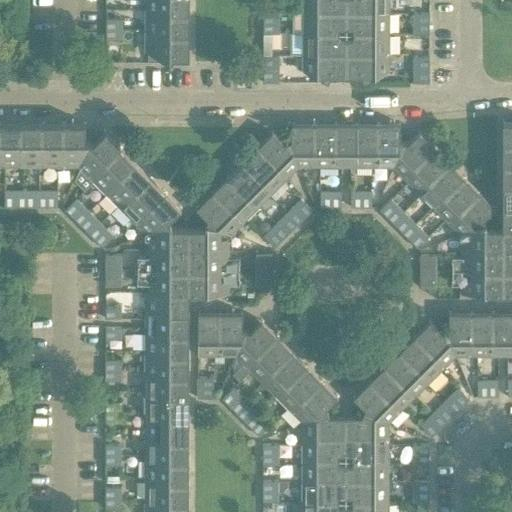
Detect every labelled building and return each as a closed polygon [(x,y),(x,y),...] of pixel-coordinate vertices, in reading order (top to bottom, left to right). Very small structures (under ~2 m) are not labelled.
[(146,0),(147,13),(182,13),(189,13),(189,0),(146,0)] [(304,0),(304,11),(340,11),(347,11),(346,0),(304,0)] [(346,0),(347,11),(353,11),(390,12),(389,0),(346,0)] [(340,11),(304,11),(304,33),(340,33),(346,33),(347,11),(340,11)] [(353,11),(347,11),(346,33),(353,33),(390,33),(390,12),(353,11)] [(263,12),(263,23),(279,23),(279,12),(263,12)] [(182,13),(147,13),(146,35),(182,34),(189,34),(189,13),(182,13)] [(414,13),(414,23),(429,23),(429,13),(414,13)] [(106,28),(122,28),(122,18),(106,18),(106,28)] [(279,33),(279,23),(263,23),(263,33),(279,33)] [(429,33),(429,23),(414,23),(414,33),(429,33)] [(121,39),(122,28),(106,28),(106,39),(121,39)] [(340,33),(304,33),(304,54),(340,54),(346,54),(346,33),(340,33)] [(353,33),(346,33),(346,54),(353,54),(390,55),(390,33),(353,33)] [(182,34),(146,35),(146,51),(171,61),(173,57),(182,57),(189,57),(189,34),(182,34)] [(340,54),(304,54),(304,71),(328,81),(330,76),(340,76),(346,76),(346,54),(340,54)] [(353,54),(346,54),(346,76),(353,76),(363,76),(365,82),(390,71),(390,55),(353,54)] [(263,55),(263,65),(278,65),(278,55),(263,55)] [(414,66),(429,66),(429,56),(414,56),(414,66)] [(278,65),(263,65),(263,81),(278,81),(278,65)] [(429,66),(414,66),(414,82),(429,82),(429,66)] [(21,122),(0,122),(0,166),(21,167),(21,122)] [(42,122),(21,122),(21,167),(41,167),(42,122)] [(42,122),(41,167),(63,167),(63,123),(42,122)] [(292,139),(288,141),(298,166),(314,166),(314,123),(292,122),(292,130),(292,139)] [(85,123),(63,123),(63,167),(79,167),(90,141),(85,139),(85,130),(85,123)] [(337,123),(314,123),(314,166),(336,166),(337,149),(337,123)] [(356,123),(337,123),(337,149),(336,166),(342,166),(351,166),(356,166),(356,148),(356,123)] [(378,123),(356,123),(356,148),(356,166),(379,166),(378,123)] [(400,123),(378,123),(379,166),(394,166),(404,141),(400,139),(400,130),(400,123)] [(90,141),(79,167),(80,167),(90,177),(121,146),(105,131),(100,135),(93,142),(90,141)] [(273,131),(257,146),(287,177),(298,166),(288,141),(285,142),(278,136),(273,131)] [(404,141),(394,166),(405,178),(435,146),(420,131),(415,136),(408,143),(404,141)] [(121,146),(90,177),(105,192),(136,161),(121,146)] [(257,146),(242,161),(272,192),(287,177),(257,146)] [(435,146),(405,178),(420,193),(450,161),(435,146)] [(136,161),(105,192),(120,207),(151,177),(136,161)] [(242,161),(227,176),(257,207),(272,192),(242,161)] [(450,161),(420,193),(435,208),(465,176),(450,161)] [(227,176),(212,191),(243,222),(257,207),(227,176)] [(465,176),(435,208),(450,222),(480,192),(465,176)] [(151,177),(120,207),(135,222),(165,192),(151,177)] [(6,206),(17,206),(16,191),(6,191),(6,206)] [(16,191),(17,206),(27,206),(27,191),(16,191)] [(27,191),(27,206),(37,206),(37,191),(27,191)] [(37,191),(37,206),(48,206),(48,191),(37,191)] [(48,191),(48,206),(58,206),(58,191),(48,191)] [(212,191),(196,207),(202,212),(208,219),(206,223),(213,225),(232,233),(243,222),(212,191)] [(331,206),(331,191),(321,191),(321,206),(331,206)] [(341,191),(331,191),(331,206),(341,206),(341,191)] [(351,206),(362,206),(362,191),(351,191),(351,206)] [(362,191),(362,206),(372,206),(372,191),(362,191)] [(165,192),(135,222),(147,234),(171,222),(170,219),(176,212),(181,207),(165,192)] [(480,192),(450,222),(461,234),(479,226),(486,222),(484,219),(491,212),(496,207),(480,192)] [(65,209),(73,216),(83,206),(76,198),(65,209)] [(294,206),(305,217),(312,209),(302,198),(294,206)] [(388,217),(398,206),(391,199),(380,209),(388,217)] [(80,224),(91,213),(83,206),(73,216),(80,224)] [(305,217),(294,206),(287,213),(297,224),(305,217)] [(398,206),(388,217),(395,224),(406,213),(398,206)] [(511,206),(504,206),(503,227),(511,227),(511,206)] [(87,231),(98,220),(91,213),(80,224),(87,231)] [(297,224),(287,213),(279,221),(290,231),(297,224)] [(406,213),(395,224),(402,232),(413,221),(406,213)] [(95,239),(106,228),(98,220),(87,231),(95,239)] [(290,231),(279,221),(272,228),(282,239),(290,231)] [(410,239),(421,228),(413,221),(402,232),(410,239)] [(171,222),(147,234),(147,248),(189,248),(189,226),(182,226),(173,226),(171,222)] [(479,226),(461,234),(461,246),(503,247),(503,227),(497,227),(487,227),(486,222),(479,226)] [(196,226),(189,226),(189,248),(231,248),(232,233),(213,225),(206,223),(205,226),(196,226)] [(511,227),(503,227),(503,247),(511,246),(511,227)] [(106,228),(95,239),(103,246),(113,235),(106,228)] [(282,239),(272,228),(264,235),(275,246),(282,239)] [(421,228),(410,239),(417,246),(428,236),(421,228)] [(461,257),(453,257),(453,269),(503,270),(503,247),(461,246),(461,257)] [(511,246),(503,247),(503,270),(511,269),(511,246)] [(147,257),(139,257),(139,270),(189,270),(189,248),(147,248),(147,257)] [(231,248),(189,248),(189,270),(240,270),(240,256),(231,256),(231,248)] [(106,254),(106,264),(121,264),(121,254),(106,254)] [(256,255),(256,265),(272,265),(272,255),(256,255)] [(420,255),(420,265),(436,265),(436,255),(420,255)] [(121,275),(121,264),(106,264),(106,275),(121,275)] [(256,265),(257,276),(272,276),(272,265),(256,265)] [(420,265),(420,276),(436,276),(436,265),(420,265)] [(503,270),(453,269),(453,282),(461,282),(460,292),(480,292),(503,292),(503,270)] [(511,269),(503,270),(503,292),(511,292),(511,269)] [(189,270),(139,270),(139,283),(146,283),(146,292),(189,292),(189,270)] [(240,270),(189,270),(189,292),(196,292),(211,292),(232,292),(232,290),(240,290),(240,270)] [(121,286),(121,275),(106,275),(106,285),(121,286)] [(272,276),(257,276),(257,286),(272,286),(272,276)] [(436,287),(436,276),(420,276),(420,287),(436,287)] [(189,292),(146,292),(145,313),(189,313),(189,292)] [(106,307),(106,317),(121,317),(121,307),(106,307)] [(511,311),(494,312),(494,338),(494,356),(498,356),(508,356),(511,355),(511,311)] [(221,312),(198,312),(198,319),(198,355),(220,355),(221,312)] [(243,312),(221,312),(220,355),(235,355),(246,329),(243,328),(243,319),(243,312)] [(449,328),(446,330),(456,356),(472,356),(471,312),(449,312),(449,319),(449,328)] [(494,312),(471,312),(472,356),(494,356),(494,338),(494,312)] [(189,313),(145,313),(145,318),(145,327),(145,333),(162,333),(182,333),(189,333),(189,313)] [(430,319),(414,335),(445,367),(456,356),(446,330),(442,331),(435,325),(430,319)] [(246,329),(235,355),(247,366),(278,336),(262,320),(257,325),(250,331),(246,329)] [(106,327),(106,338),(121,338),(121,327),(106,327)] [(162,333),(145,333),(145,354),(189,354),(189,333),(182,333),(162,333)] [(414,335),(399,350),(430,382),(445,367),(414,335)] [(278,336),(247,366),(262,381),(293,351),(278,336)] [(399,350),(384,365),(415,396),(430,382),(399,350)] [(293,351),(262,381),(277,396),(308,366),(293,351)] [(189,354),(145,354),(145,376),(189,376),(189,354)] [(106,359),(106,370),(121,370),(121,359),(106,359)] [(384,365),(369,380),(400,411),(415,396),(384,365)] [(308,366),(277,396),(292,411),(323,381),(308,366)] [(121,380),(121,370),(106,370),(106,380),(121,380)] [(189,376),(145,376),(145,397),(189,397),(189,376)] [(198,387),(213,387),(213,377),(198,377),(198,387)] [(369,380),(353,396),(359,401),(365,408),(363,412),(389,422),(400,411),(369,380)] [(488,395),(488,380),(478,380),(478,396),(488,395)] [(498,395),(498,380),(488,380),(488,395),(498,395)] [(323,381),(292,411),(302,422),(328,411),(327,408),(333,401),(338,396),(323,381)] [(231,405),(242,394),(234,386),(223,397),(231,405)] [(213,387),(198,387),(198,397),(213,397),(213,387)] [(451,395),(462,406),(469,398),(458,387),(451,395)] [(238,413),(249,402),(242,394),(231,405),(238,413)] [(462,406),(451,395),(444,402),(454,413),(462,406)] [(189,397),(145,397),(145,418),(189,418),(189,397)] [(106,402),(106,412),(121,412),(121,402),(106,402)] [(249,402),(238,413),(245,420),(256,409),(249,402)] [(454,413),(444,402),(436,410),(447,420),(454,413)] [(256,409),(245,420),(253,428),(264,417),(256,409)] [(429,417),(440,428),(447,420),(436,410),(429,417)] [(328,411),(302,422),(302,437),(346,437),(346,415),(339,415),(330,415),(328,411)] [(121,422),(121,412),(106,412),(106,422),(121,422)] [(353,415),(346,415),(346,437),(389,438),(389,422),(363,412),(362,415),(353,415)] [(264,417),(253,428),(260,435),(271,424),(264,417)] [(440,428),(429,417),(421,425),(432,435),(440,428)] [(189,418),(145,418),(145,440),(189,439),(189,418)] [(346,437),(302,437),(303,459),(346,459),(346,437)] [(389,438),(346,437),(346,459),(389,459),(389,438)] [(189,439),(145,440),(145,461),(188,460),(189,439)] [(263,453),(278,453),(278,442),(263,442),(263,453)] [(105,444),(105,454),(121,455),(121,444),(105,444)] [(414,454),(429,454),(429,444),(414,444),(414,454)] [(278,453),(263,453),(263,464),(278,464),(278,453)] [(121,464),(121,455),(105,454),(105,464),(121,464)] [(429,454),(414,454),(413,464),(429,464),(429,454)] [(346,459),(303,459),(303,480),(346,480),(346,459)] [(389,459),(346,459),(346,480),(389,480),(389,459)] [(188,460),(145,461),(145,482),(188,482),(188,460)] [(263,490),(278,490),(278,479),(263,479),(263,490)] [(346,480),(303,480),(303,501),(346,501),(346,480)] [(389,480),(346,480),(346,501),(389,501),(389,480)] [(413,491),(429,491),(429,480),(413,480),(413,491)] [(188,482),(145,482),(145,503),(188,503),(188,482)] [(106,486),(106,497),(121,497),(121,486),(106,486)] [(278,490),(263,490),(263,501),(278,501),(278,490)] [(429,491),(413,491),(413,501),(429,501),(429,491)] [(121,506),(121,497),(106,497),(106,507),(121,506)] [(345,511),(346,501),(303,501),(302,511),(345,511)] [(388,511),(389,501),(346,501),(345,511),(388,511)] [(188,511),(188,503),(145,503),(144,511),(188,511)]
